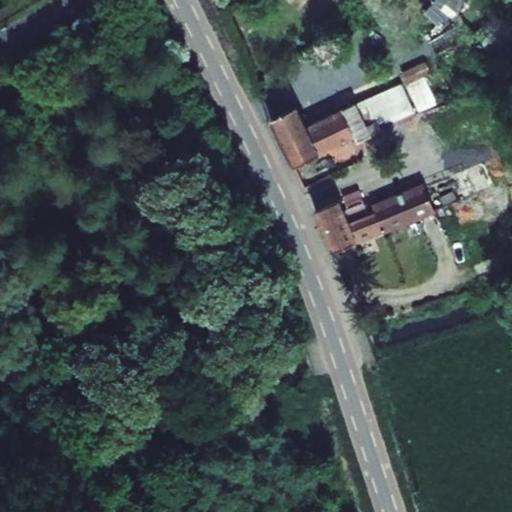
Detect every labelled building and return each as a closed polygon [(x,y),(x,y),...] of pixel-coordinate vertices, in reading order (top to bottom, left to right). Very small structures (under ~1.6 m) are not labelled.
[(443,26),(464,0),(434,0),(425,12),(443,26)] [(427,73),(408,80),(420,109),(439,101),(427,73)] [(273,116),(297,165),(361,133),(368,129),(356,104),(312,126),(302,103),(273,116)] [(372,157),(365,141),(361,133),(297,165),(308,188),(372,157)] [(430,181),(440,207),(498,187),(488,160),(430,181)] [(318,205),(338,245),(440,207),(430,181),(385,197),(386,202),(352,215),(344,193),(318,205)]
